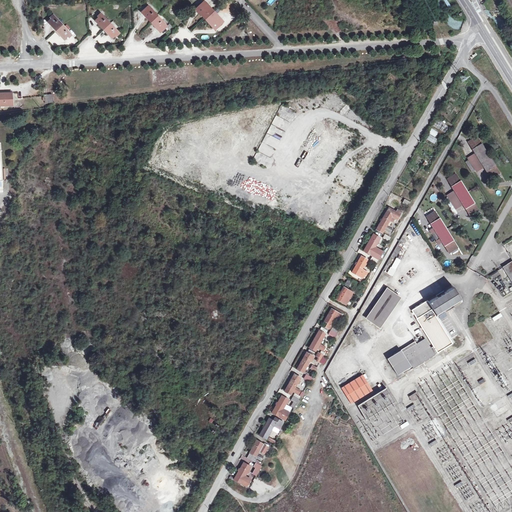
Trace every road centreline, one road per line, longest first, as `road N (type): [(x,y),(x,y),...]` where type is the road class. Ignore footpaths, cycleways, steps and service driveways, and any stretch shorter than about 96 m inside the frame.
road 1 (unclassified): [(460,56),(201,511)]
road 2 (track): [(321,370),(314,423),(320,427),(287,490),(256,501),(218,482)]
